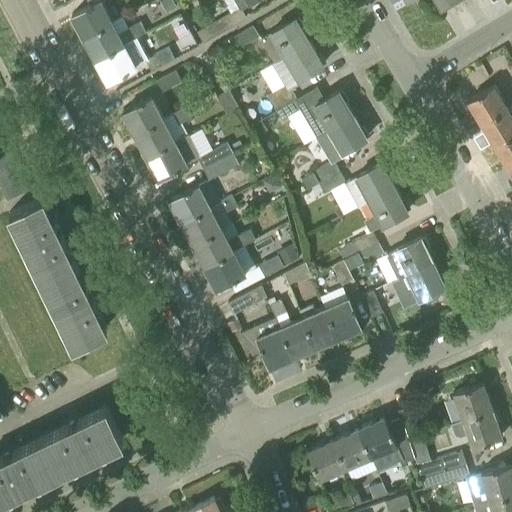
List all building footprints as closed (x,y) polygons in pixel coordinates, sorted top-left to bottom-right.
[(83,35),(113,19),(102,0),(97,0),(71,14),(83,35)] [(178,5),(174,0),(162,0),(161,1),(167,11),(178,5)] [(235,0),(239,6),(241,9),(251,3),(249,0),(235,0)] [(432,0),(440,13),(451,6),(446,0),(432,0)] [(241,9),(239,6),(230,11),(197,31),(203,42),(241,19),(237,11),(241,9)] [(83,35),(95,57),(145,30),(140,20),(128,27),(122,16),(113,21),(113,19),(83,35)] [(272,63),(285,55),(309,40),(295,17),(260,38),(274,61),(272,63)] [(258,35),(253,25),(233,37),(238,47),(258,35)] [(106,80),(146,59),(149,58),(148,57),(137,36),(146,31),(145,30),(95,57),(106,80)] [(309,40),(285,55),(272,63),(284,84),(267,95),(276,109),(296,97),(291,88),(301,81),(299,78),(323,64),(309,40)] [(175,58),(169,48),(168,47),(148,57),(149,58),(146,59),(152,70),(175,58)] [(176,69),(156,79),(162,90),(182,80),(176,69)] [(467,99),(481,122),(508,106),(494,83),(467,99)] [(215,94),(225,112),(237,105),(228,87),(215,94)] [(338,90),(304,110),(318,134),(328,128),(352,114),(338,90)] [(123,111),(134,132),(164,116),(153,95),(123,111)] [(303,107),(296,97),(276,109),(282,120),(289,116),(303,107)] [(186,106),(173,113),(179,123),(191,117),(186,106)] [(481,122),(494,144),(511,133),(511,112),(508,106),(481,122)] [(316,136),(330,160),(332,159),(333,159),(345,153),(343,150),(366,137),(352,114),(328,128),(318,134),(316,135),(316,136)] [(176,138),(164,116),(134,132),(146,154),(176,138)] [(268,129),(261,118),(251,124),(257,135),(268,129)] [(158,177),(197,156),(200,155),(189,133),(176,139),(176,138),(146,154),(158,177)] [(511,133),(494,144),(507,167),(511,163),(511,133)] [(0,148),(8,145),(3,134),(0,135),(0,148)] [(200,155),(197,156),(203,167),(233,151),(227,140),(200,155)] [(0,148),(0,162),(14,156),(8,145),(0,148)] [(209,179),(210,178),(239,163),(233,151),(203,167),(209,178),(209,179)] [(0,162),(0,175),(19,166),(14,156),(0,162)] [(339,170),(333,159),(332,159),(330,160),(313,170),(313,171),(302,177),(308,187),(311,186),(339,170)] [(369,199),(394,186),(381,162),(345,181),(358,206),(369,199)] [(24,177),(19,166),(0,175),(0,185),(1,188),(24,177)] [(339,170),(311,186),(315,194),(323,189),(324,192),(345,180),(339,170)] [(263,179),(270,192),(282,185),(275,173),(263,179)] [(24,177),(1,188),(7,199),(30,188),(24,177)] [(182,220),(211,205),(200,183),(170,198),(182,220)] [(394,186),(369,199),(376,213),(364,219),(370,230),(382,223),(407,210),(394,186)] [(232,194),(221,200),(220,201),(225,211),(238,205),(232,194)] [(75,261),(43,195),(10,212),(42,277),(75,261)] [(182,220),(193,242),(223,227),(211,205),(182,220)] [(223,227),(193,242),(205,264),(234,249),(255,238),(250,227),(229,238),(223,227)] [(378,242),(372,230),(344,244),(345,246),(339,250),(343,260),(378,242)] [(386,252),(398,277),(433,261),(420,236),(386,252)] [(284,265),(284,264),(299,256),(292,242),(276,250),(278,253),(259,264),(265,275),(284,265)] [(347,269),(383,252),(378,242),(343,260),(347,269)] [(246,271),(234,249),(205,264),(216,286),(246,271)] [(352,279),(347,269),(343,260),(332,264),(342,283),(352,279)] [(107,326),(75,261),(42,277),(73,342),(107,326)] [(444,285),(433,261),(398,277),(410,302),(444,285)] [(291,268),(284,272),(289,283),(296,279),(291,268)] [(227,301),(233,312),(267,295),(261,283),(227,301)] [(373,289),(361,295),(371,317),(383,312),(373,289)] [(347,295),(325,305),(338,336),(361,326),(347,295)] [(292,355),(315,346),(301,315),(290,320),(281,298),(270,303),(276,316),(279,325),(292,355)] [(315,346),(338,336),(325,305),(315,309),(312,303),(299,309),(301,315),(315,346)] [(270,365),(292,355),(279,325),(276,316),(240,331),(252,354),(263,349),(270,365)] [(242,326),(238,317),(227,322),(231,331),(242,326)] [(453,391),(463,418),(463,419),(492,408),(482,381),(468,386),(453,391)] [(106,405),(41,436),(57,470),(122,438),(106,405)] [(398,409),(401,417),(408,438),(420,434),(411,405),(398,409)] [(492,408),(463,419),(463,418),(451,423),(454,433),(460,436),(468,433),(473,446),(487,441),(487,440),(502,435),(492,408)] [(384,415),(358,426),(371,455),(376,467),(377,467),(378,468),(403,458),(404,461),(414,457),(408,438),(401,417),(387,422),(384,415)] [(358,426),(333,437),(346,466),(371,455),(358,426)] [(0,497),(57,470),(41,436),(0,456),(0,497)] [(346,466),(333,437),(308,448),(314,462),(313,463),(319,477),(346,466)] [(421,477),(466,462),(462,450),(417,464),(421,477)] [(425,488),(466,475),(470,474),(466,462),(421,477),(425,488)] [(470,475),(470,474),(466,475),(474,503),(489,499),(511,492),(511,463),(496,468),(496,467),(481,471),(470,475)] [(382,481),(369,486),(373,498),(387,493),(382,481)] [(474,503),(476,511),(511,511),(511,492),(489,499),(474,503)] [(328,500),(332,511),(333,511),(354,505),(349,493),(328,500)] [(406,493),(385,501),(388,511),(391,511),(410,505),(406,493)] [(221,511),(222,511),(226,509),(220,497),(216,499),(214,496),(190,508),(191,511),(221,511)]
